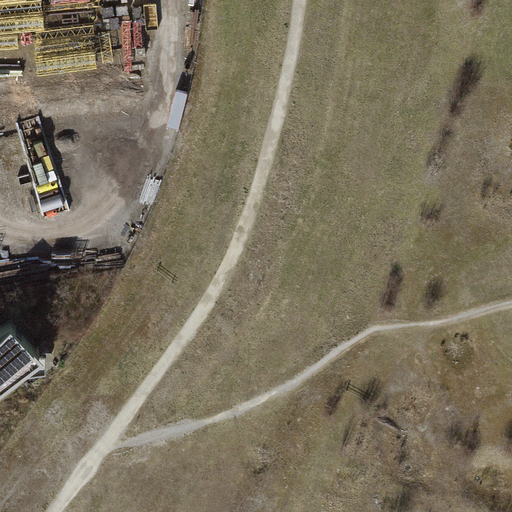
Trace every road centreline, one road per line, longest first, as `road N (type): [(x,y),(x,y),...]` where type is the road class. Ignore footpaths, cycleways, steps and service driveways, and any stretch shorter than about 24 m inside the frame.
road 1 (track): [(300,0),(280,117),(226,276),(52,511)]
road 2 (track): [(107,440),(214,420),(265,399),(369,331),(511,302)]
road 3 (track): [(511,401),(459,417),(415,326)]
